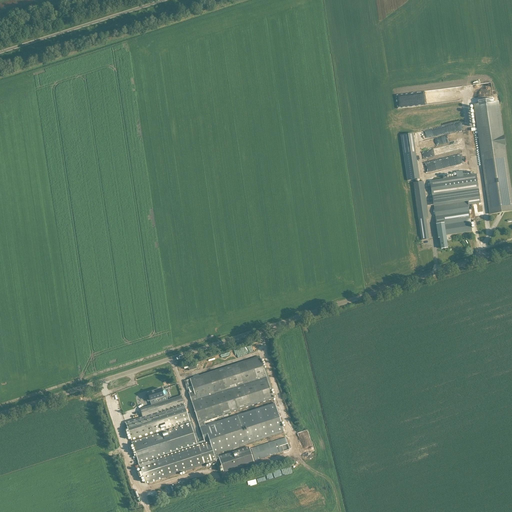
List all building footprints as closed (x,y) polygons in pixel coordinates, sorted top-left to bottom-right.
[(427,105),(426,92),(415,92),(415,106),(427,105)] [(474,105),(489,214),(511,210),(511,195),(499,102),(494,102),(493,98),(478,100),(479,104),(474,105)] [(428,139),(419,141),(421,147),(458,140),(457,133),(454,133),(452,126),(426,131),(428,139)] [(420,179),(413,133),(401,135),(407,181),(420,179)] [(431,186),(429,186),(429,192),(432,191),(434,206),(468,202),(469,204),(481,202),(480,194),(477,174),(463,176),(462,170),(456,171),(456,177),(431,181),(431,186)] [(429,239),(426,218),(428,218),(427,211),(425,190),(424,182),(414,183),(415,191),(418,212),(419,219),(422,240),(429,239)] [(440,238),(441,244),(441,249),(448,248),(446,235),(472,232),(468,202),(434,206),(438,238),(440,238)] [(137,472),(139,478),(143,477),(145,484),(216,461),(214,454),(284,432),(275,403),(205,426),(203,421),(273,399),(260,357),(190,380),(192,387),(193,391),(189,393),(204,440),(199,442),(190,415),(188,415),(184,405),(149,415),(125,423),(132,443),(141,471),(137,472)] [(148,394),(145,395),(148,402),(150,401),(151,406),(163,402),(161,397),(163,396),(161,389),(147,393),(148,394)] [(146,407),(149,415),(184,405),(182,397),(151,406),(146,407)] [(284,437),(268,443),(251,449),(255,461),(272,455),(272,456),(289,450),(284,437)] [(218,453),(214,454),(216,461),(219,460),(221,466),(223,472),(254,462),(249,447),(219,457),(218,453)] [(164,495),(163,492),(158,494),(158,496),(153,498),(154,501),(163,498),(162,495),(164,495)]
